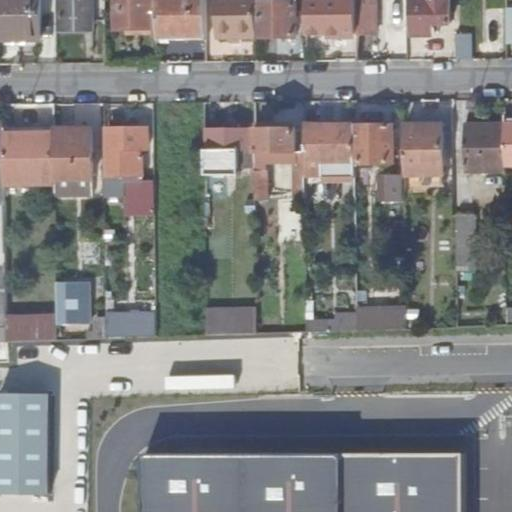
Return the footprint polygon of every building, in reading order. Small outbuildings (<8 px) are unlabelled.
[(43,0),(0,0),(0,40),(44,39),(43,0)] [(94,30),(94,18),(93,0),(63,0),(64,30),(94,30)] [(93,0),(94,18),(109,18),(109,0),(93,0)] [(118,0),(119,29),(159,28),(159,0),(118,0)] [(208,0),(159,0),(159,28),(159,39),(209,39),(208,0)] [(219,0),(220,38),(259,38),(258,0),(219,0)] [(309,33),(358,34),(358,0),(308,0),(309,16),(309,33)] [(358,0),(358,34),(375,34),(374,0),(358,0)] [(414,0),(415,35),(431,35),(431,24),(453,23),(452,0),(414,0)] [(298,36),(298,33),(297,16),(296,3),(261,4),(262,37),(298,36)] [(298,33),(309,33),(309,16),(297,16),(298,33)] [(473,34),(459,34),(459,59),(473,59),(473,34)] [(268,160),(298,159),(298,143),(298,129),(282,129),(282,123),(257,123),(257,150),(257,168),(257,201),(271,201),(271,170),(268,170),(268,160)] [(506,171),(506,165),(506,124),(466,125),(467,171),(506,171)] [(307,162),(324,162),(342,162),(341,125),(307,126),(307,143),(307,162)] [(323,177),(357,177),(357,163),(357,125),(341,125),(342,162),(324,162),(323,177)] [(357,125),(357,163),(395,162),(395,125),(357,125)] [(407,125),(407,175),(446,175),(445,132),(426,131),(426,125),(407,125)] [(127,170),(144,170),(143,149),(150,149),(150,128),(109,128),(109,147),(107,147),(107,176),(127,175),(127,170)] [(241,168),(251,168),(252,150),(251,128),(210,129),(210,150),(209,150),(209,175),(215,175),(241,175),(241,168)] [(57,129),(57,135),(58,185),(58,196),(96,196),(96,129),(57,129)] [(9,185),(58,185),(57,135),(9,135),(9,185)] [(298,162),(307,162),(307,143),(298,143),(298,159),(298,162)] [(307,199),(307,162),(298,162),(296,162),(297,199),(307,199)] [(497,216),(507,217),(506,201),(497,201),(497,216)] [(476,216),(458,216),(458,273),(476,273),(476,216)] [(305,242),(292,242),(292,262),(305,262),(305,242)] [(91,324),(91,304),(82,305),(82,287),(82,284),(59,284),(59,325),(91,324)] [(82,305),(91,304),(91,287),(82,287),(82,305)] [(209,336),(258,334),(258,309),(209,310),(209,336)] [(337,331),(358,331),(357,314),(336,315),(337,331)] [(109,316),(109,317),(109,339),(135,338),(134,315),(109,316)] [(135,338),(159,337),(159,315),(134,315),(135,338)] [(88,340),(109,339),(109,317),(98,317),(98,324),(96,324),(96,331),(88,331),(88,340)] [(477,511),(477,460),(157,458),(156,511),(477,511)]
